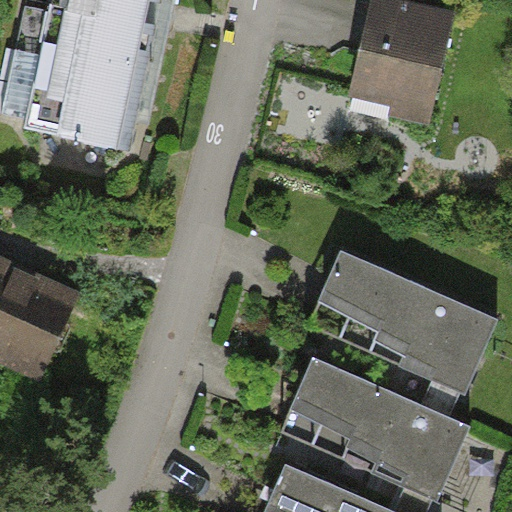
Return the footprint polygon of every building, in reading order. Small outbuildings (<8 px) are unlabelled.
[(138,167),(169,0),(54,0),(27,146),(138,167)] [(458,17),(376,2),(357,103),(439,119),(458,17)] [(500,323),(345,253),(313,325),(467,395),(500,323)] [(0,367),(53,388),(88,299),(0,264),(0,367)] [(475,428),(321,359),(287,435),(441,504),(475,428)] [(399,511),(287,466),(268,511),(399,511)]
